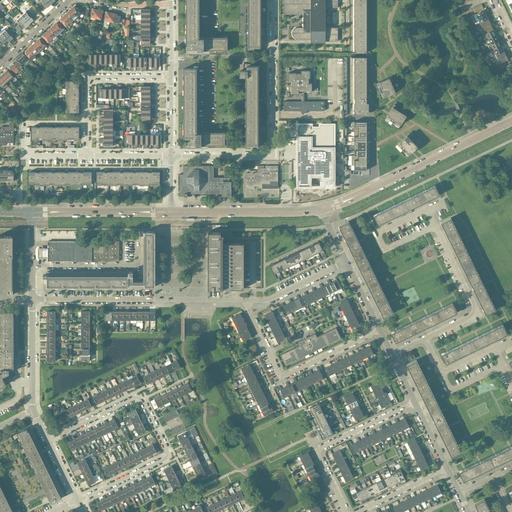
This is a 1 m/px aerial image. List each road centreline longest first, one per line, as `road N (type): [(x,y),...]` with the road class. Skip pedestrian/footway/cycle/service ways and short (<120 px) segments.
road 1 (residential): [(48,440),(141,399),(166,458),(77,500)]
road 2 (residential): [(170,156),(273,155),(273,0)]
road 3 (residential): [(31,300),(247,300)]
road 4 (residential): [(247,300),(281,377),(379,330)]
road 5 (residential): [(413,402),(316,450),(345,511)]
road 6 (residential): [(424,338),(473,311),(427,210)]
road 7 (residential): [(86,156),(87,77),(170,77)]
road 8 (tertiary): [(170,212),(323,208)]
road 9 (tertiary): [(379,185),(511,120)]
road 10 (tertiary): [(31,212),(170,212)]
